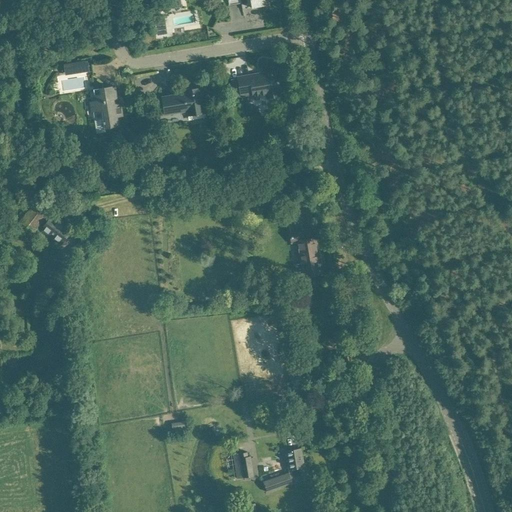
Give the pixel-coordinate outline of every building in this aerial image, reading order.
[(228,0),(229,5),(228,5),(228,6),(242,3),(241,3),(240,0),(250,0),(252,7),(247,8),(247,9),(269,5),(268,0),(228,0)] [(163,16),(154,17),(157,35),(166,34),(163,16)] [(85,61),(75,62),(77,73),(89,71),(88,63),(86,64),(85,61)] [(281,92),(277,71),(263,73),(264,75),(257,77),(256,74),(238,77),(240,94),(252,92),(253,96),(254,98),(255,100),(259,99),(260,97),(260,95),(266,94),(267,98),(280,96),(280,92),(281,92)] [(117,117),(122,116),(120,103),(115,104),(114,99),(117,98),(115,86),(93,89),(95,101),(89,102),(91,112),(103,110),(105,121),(103,121),(104,123),(105,123),(106,127),(118,125),(117,117)] [(165,115),(194,110),(194,114),(205,112),(201,88),(190,89),(190,92),(162,97),(165,115)] [(93,181),(95,188),(103,186),(102,179),(93,181)] [(33,232),(49,212),(35,201),(19,221),(33,232)] [(42,229),(53,238),(60,243),(70,230),(52,216),(42,229)] [(316,237),(310,238),(308,230),(302,231),(300,217),(288,218),(292,241),(298,240),(301,263),(295,264),(296,276),(303,275),(303,276),(309,275),(309,277),(316,275),(316,274),(320,274),(319,265),(321,265),(319,255),(316,237)] [(163,230),(174,231),(174,222),(163,222),(163,230)] [(189,423),(175,424),(175,433),(189,432),(189,423)] [(292,483),(291,478),(300,474),(299,468),(304,467),(303,458),(302,459),(301,455),(302,455),(301,448),(285,450),(288,470),(289,470),(289,473),(263,482),(267,492),(292,483)] [(243,478),(254,476),(250,456),(248,456),(247,452),(239,453),(243,478)]
